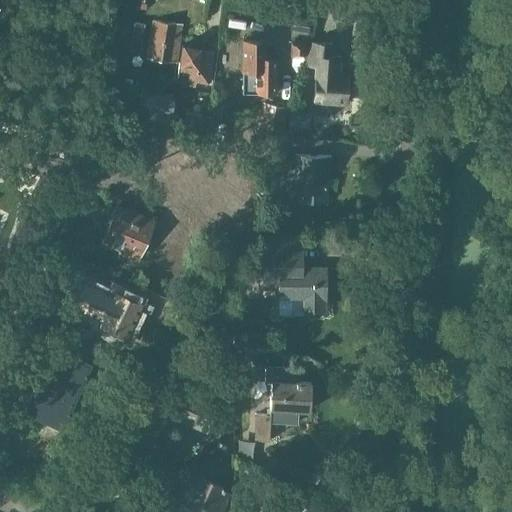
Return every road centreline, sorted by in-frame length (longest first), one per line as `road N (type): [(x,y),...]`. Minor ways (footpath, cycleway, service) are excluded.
road 1 (residential): [(392,511),(413,11)]
road 2 (residential): [(0,350),(97,149),(109,85),(108,0)]
road 3 (residential): [(292,0),(413,11)]
